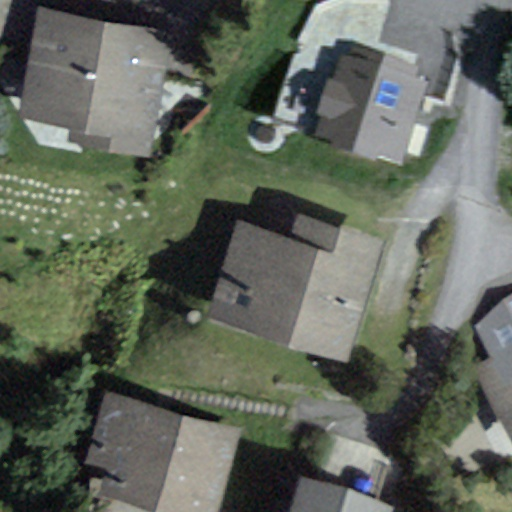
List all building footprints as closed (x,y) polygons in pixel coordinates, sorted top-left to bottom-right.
[(66,136),(151,151),(171,32),(37,10),(20,113),(69,122),(66,136)] [(311,141),(402,168),(428,82),(337,55),(311,141)] [(209,315),(348,357),(385,233),(299,207),(292,230),(240,214),(209,315)] [(473,363),(511,431),(511,299),(474,321),(492,353),(473,363)] [(101,487),(189,511),(216,511),(242,424),(104,385),(84,455),(109,462),(101,487)] [(387,511),(392,501),(298,467),(281,511),(387,511)]
